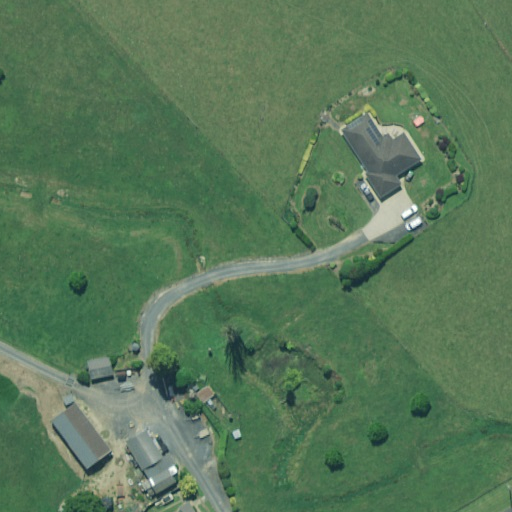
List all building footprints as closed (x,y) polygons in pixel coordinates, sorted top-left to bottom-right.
[(405,134),(394,141),(389,134),(384,137),(369,115),(342,132),(369,174),(367,176),(382,200),(403,186),(397,177),(422,161),(405,134)] [(114,376),(110,358),(89,362),(93,380),(114,376)] [(112,453),(77,404),(53,422),(88,470),(112,453)] [(161,451),(147,428),(125,442),(149,481),(143,484),(152,498),(184,479),(166,448),(161,451)] [(196,511),(191,503),(181,509),(182,511),(196,511)]
